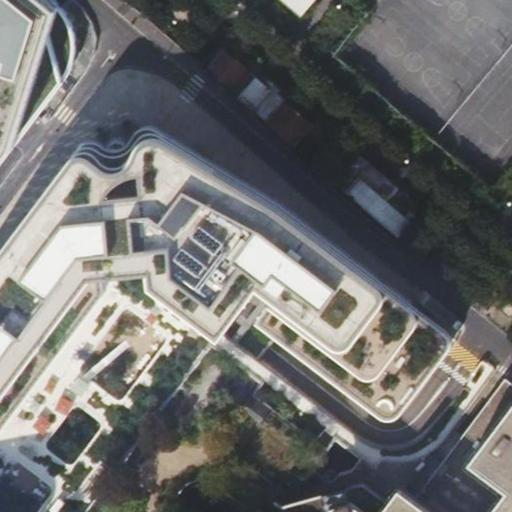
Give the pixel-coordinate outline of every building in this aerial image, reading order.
[(37,0),(0,0),(0,164),(13,147),(54,13),(37,0)] [(216,60),(238,79),(248,67),(227,48),(216,60)] [(234,89),(249,102),(266,84),(250,70),(234,89)] [(324,127),(290,97),(269,120),(302,151),(324,127)] [(0,511),(0,430),(108,285),(104,267),(154,264),(158,277),(221,334),(242,308),(380,412),(385,415),(392,415),(399,413),(451,344),(452,338),(451,332),(449,326),(445,322),(273,190),(160,123),(153,121),(147,121),(141,123),(137,128),(132,134),(129,142),(124,150),(115,154),(107,155),(98,150),(92,146),(86,142),(81,139),(77,138),(71,139),(68,143),(0,232),(0,511)] [(348,190),(371,163),(364,157),(341,184),(348,190)] [(371,163),(348,190),(395,231),(418,204),(401,189),(397,193),(380,178),(384,174),(371,163)] [(511,511),(511,391),(422,504),(405,491),(394,507),(368,487),(287,510),(287,511),(511,511)]
